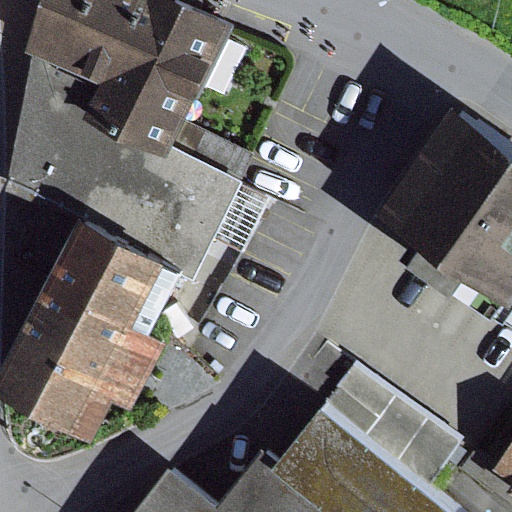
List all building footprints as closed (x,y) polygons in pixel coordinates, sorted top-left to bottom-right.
[(228,26),(166,0),(43,0),(26,55),(32,58),(95,87),(82,120),(166,160),(172,148),(184,122),(201,85),(222,39),(228,26)] [(223,95),(245,49),(222,39),(201,85),(223,95)] [(82,120),(95,87),(32,58),(7,193),(40,205),(179,278),(195,285),(214,243),(242,183),(172,148),(166,160),(82,120)] [(489,324),(495,316),(511,327),(511,155),(451,113),(378,216),(412,248),(399,266),(489,324)] [(172,148),(242,183),(255,156),(184,122),(172,148)] [(271,197),(242,183),(214,243),(242,256),(271,197)] [(179,278),(40,205),(18,261),(50,278),(0,372),(0,401),(90,446),(111,403),(131,413),(166,346),(150,337),(179,278)] [(360,364),(322,417),(422,497),(461,443),(360,364)] [(441,511),(422,497),(322,417),(276,465),(263,455),(216,510),(167,475),(137,511),(441,511)]
